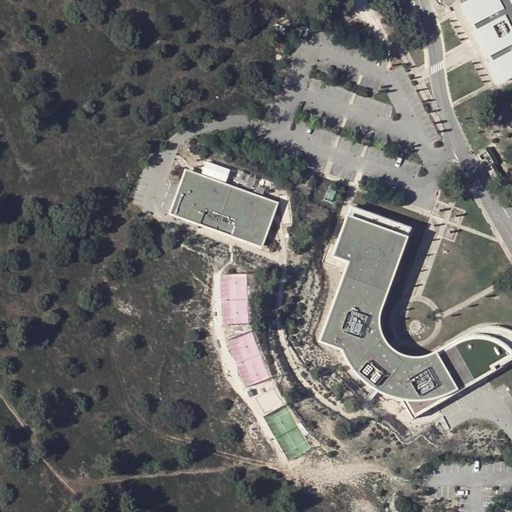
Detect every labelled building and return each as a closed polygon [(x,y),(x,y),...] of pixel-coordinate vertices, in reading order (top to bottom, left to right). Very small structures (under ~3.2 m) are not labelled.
[(511,7),(508,0),(482,0),(462,10),(503,89),(511,83),(511,7)] [(493,169),(488,172),(493,180),(498,178),(493,169)] [(186,172),(180,187),(193,191),(197,182),(271,209),(267,218),(271,219),(276,205),(186,172)] [(180,187),(171,213),(261,246),(271,219),(267,218),(271,209),(197,182),(193,191),(180,187)] [(409,229),(350,207),(332,256),(348,262),(319,342),(342,350),(346,359),(349,364),(353,370),(359,377),(367,384),(378,391),(390,397),(401,399),(412,419),(511,357),(511,332),(508,331),(499,329),(491,328),(482,329),(473,332),(469,334),(464,338),(454,346),(448,349),(442,352),(436,354),(416,357),(410,357),(403,357),(397,354),(392,350),(387,346),(383,341),(380,335),(378,328),(378,322),(378,315),(380,309),(409,229)]
